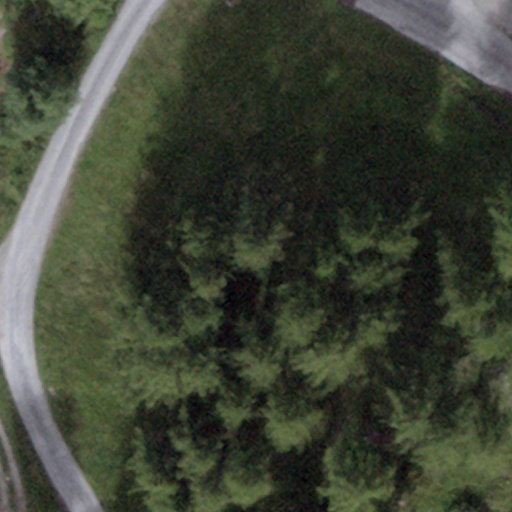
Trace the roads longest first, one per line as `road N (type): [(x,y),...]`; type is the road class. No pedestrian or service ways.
road 1 (residential): [(144,0),(35,211),(16,292),(21,375),(89,511)]
road 2 (residential): [(409,0),(511,63)]
